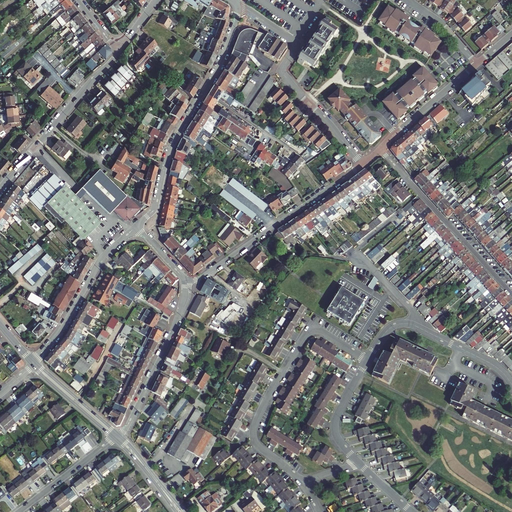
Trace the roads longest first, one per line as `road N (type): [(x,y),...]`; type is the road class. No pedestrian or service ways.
road 1 (residential): [(302,481),(253,438),(269,393),(312,326),(367,360)]
road 2 (residential): [(136,227),(153,208),(170,146),(216,68),(236,3)]
road 3 (residential): [(362,164),(199,278),(183,277)]
road 4 (residential): [(380,148),(511,294)]
road 5 (tertiary): [(0,188),(119,50)]
road 6 (residential): [(119,435),(173,328),(183,277)]
road 7 (residential): [(136,227),(99,259),(34,363)]
road 8 (residential): [(362,164),(283,74),(294,41)]
road 9 (residential): [(476,64),(380,148)]
road 10 (residential): [(17,511),(114,438)]
